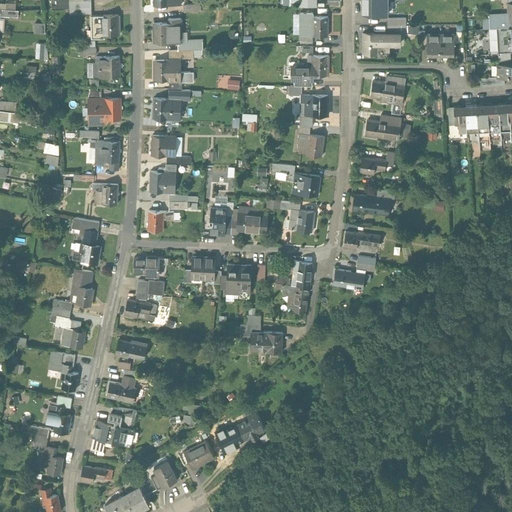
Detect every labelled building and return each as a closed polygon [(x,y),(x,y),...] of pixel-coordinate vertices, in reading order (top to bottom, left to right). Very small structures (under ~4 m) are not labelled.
[(56,0),(56,7),(70,7),(70,13),(91,13),(91,0),(56,0)] [(378,0),(363,0),(363,16),(379,16),(378,0)] [(511,1),(507,2),(508,14),(503,14),(503,19),(489,20),(489,29),(509,27),(511,27),(511,1)] [(119,16),(104,16),(104,36),(119,36),(119,16)] [(329,16),(314,16),(313,36),(328,36),(329,16)] [(168,23),(155,23),(155,43),(178,42),(181,42),(181,41),(181,18),(168,19),(168,23)] [(406,25),(387,25),(387,33),(400,33),(406,33),(406,25)] [(400,43),(400,33),(387,33),(363,34),(363,53),(390,53),(390,44),(400,43)] [(441,34),(427,34),(427,57),(441,57),(441,34)] [(455,35),(441,34),(441,57),(454,57),(455,35)] [(96,40),(79,41),(80,55),(97,54),(96,40)] [(181,41),(181,42),(178,42),(178,50),(203,49),(203,41),(181,41)] [(37,42),(36,58),(48,58),(48,43),(37,42)] [(510,51),(498,52),(499,61),(499,63),(511,63),(510,51)] [(119,56),(104,57),(105,77),(120,76),(119,56)] [(312,66),(293,66),(293,80),(295,80),(312,80),(313,75),(328,76),(328,56),(312,56),(312,66)] [(170,60),(155,60),(154,80),(169,80),(170,60)] [(511,63),(499,63),(499,61),(492,61),(492,64),(496,64),(497,78),(511,77),(511,63)] [(406,77),(393,75),(392,76),(387,76),(386,81),(405,84),(406,77)] [(405,84),(386,81),(386,83),(373,81),(371,96),(383,97),(383,100),(402,103),(405,84)] [(181,90),(169,90),(169,100),(180,100),(190,101),(190,90),(181,90)] [(328,96),(313,96),(312,115),(327,116),(328,96)] [(444,117),(443,97),(435,97),(436,118),(444,117)] [(105,99),(88,100),(89,125),(106,124),(106,119),(105,99)] [(120,99),(105,99),(106,119),(121,119),(120,99)] [(169,100),(154,99),(153,119),(179,120),(180,100),(169,100)] [(510,103),(499,104),(500,130),(511,129),(511,127),(510,115),(510,103)] [(499,104),(488,105),(489,131),(500,130),(499,104)] [(477,105),(466,106),(467,127),(478,126),(477,105)] [(488,105),(477,105),(478,126),(478,132),(489,131),(488,105)] [(466,106),(454,107),(455,127),(450,128),(450,138),(468,137),(467,127),(466,106)] [(9,112),(0,110),(0,117),(8,118),(9,112)] [(379,122),(368,120),(366,135),(379,137),(380,131),(381,122),(379,122)] [(391,122),(380,120),(379,122),(381,122),(380,131),(390,132),(391,122)] [(324,137),(309,135),(307,154),(321,156),(324,137)] [(167,137),(152,136),(151,156),(166,156),(167,137)] [(120,142),(104,141),(103,161),(109,161),(109,170),(118,170),(120,142)] [(59,153),(60,143),(45,142),(44,153),(59,153)] [(45,163),(58,165),(59,155),(46,153),(45,163)] [(375,159),(363,158),(361,173),(374,174),(374,169),(376,160),(375,159)] [(386,159),(375,158),(375,159),(376,160),(374,169),(385,170),(386,159)] [(274,161),(273,170),(277,170),(276,178),(294,180),(296,164),(274,161)] [(0,177),(6,179),(9,167),(0,165),(0,177)] [(258,174),(267,174),(267,167),(258,166),(258,174)] [(165,173),(150,172),(149,192),(164,192),(165,173)] [(319,177),(304,175),(301,194),(316,196),(319,177)] [(118,185),(102,184),(102,204),(117,205),(118,185)] [(366,196),(355,194),(353,210),(365,211),(366,205),(367,196),(366,196)] [(378,196),(367,194),(366,196),(367,196),(366,205),(377,206),(378,196)] [(227,210),(211,209),(210,219),(213,220),(213,226),(209,226),(209,234),(219,235),(219,234),(225,235),(225,234),(226,216),(227,210)] [(163,212),(148,211),(147,231),(162,232),(163,220),(173,220),(173,212),(163,212)] [(314,213),(299,211),(298,220),(290,219),(289,229),(311,232),(314,213)] [(266,216),(238,214),(238,222),(237,231),(238,231),(265,233),(266,216)] [(357,233),(346,232),(344,247),(357,249),(357,243),(359,233),(357,233)] [(370,234),(357,232),(357,233),(359,233),(357,243),(368,244),(370,234)] [(291,233),(284,233),(283,245),(294,246),(290,242),(291,233)] [(95,238),(86,237),(83,252),(86,252),(87,244),(94,246),(95,238)] [(94,246),(87,244),(86,252),(84,261),(97,263),(100,247),(94,246)] [(376,257),(359,255),(358,262),(375,264),(376,257)] [(14,269),(35,273),(37,261),(17,257),(14,269)] [(158,258),(147,257),(147,258),(146,268),(157,268),(158,258)] [(198,257),(192,257),(191,270),(191,279),(202,280),(203,259),(198,259),(198,257)] [(147,258),(134,258),(133,273),(146,274),(146,268),(147,258)] [(209,259),(203,259),(202,280),(213,280),(214,280),(215,271),(215,258),(209,258),(209,259)] [(312,264),(299,262),(296,281),(295,286),(309,288),(312,264)] [(375,264),(358,262),(357,268),(375,270),(375,264)] [(239,266),(227,265),(227,276),(226,290),(226,297),(238,298),(239,266)] [(251,266),(239,266),(238,298),(250,299),(251,266)] [(92,272),(74,269),(71,293),(78,295),(76,304),(89,306),(92,289),(90,288),(92,272)] [(348,271),(336,270),(334,284),(347,286),(348,282),(354,283),(354,281),(358,282),(360,272),(348,270),(348,271)] [(149,281),(138,280),(136,293),(137,293),(147,294),(149,281)] [(163,283),(149,281),(147,294),(161,295),(163,283)] [(295,286),(283,284),(282,290),(282,292),(283,295),(286,295),(289,293),(294,294),(292,310),(306,312),(309,288),(295,286)] [(72,303),(54,300),(52,307),(70,311),(72,303)] [(139,303),(127,300),(124,315),(136,317),(138,312),(140,303),(139,303)] [(150,304),(139,302),(139,303),(140,303),(138,312),(148,314),(150,304)] [(260,317),(247,316),(246,326),(260,326),(260,317)] [(80,323),(71,322),(68,337),(71,337),(72,329),(79,331),(80,323)] [(79,331),(72,329),(71,337),(69,346),(82,348),(85,332),(79,331)] [(282,334),(266,333),(266,334),(266,340),(266,352),(282,353),(282,334)] [(130,343),(118,340),(115,355),(128,358),(129,352),(131,343),(130,343)] [(142,344),(131,341),(130,343),(131,343),(129,352),(139,354),(142,344)] [(130,363),(118,361),(117,368),(124,369),(129,370),(130,363)] [(73,366),(63,364),(61,379),(63,379),(65,372),(72,373),(73,366)] [(129,370),(124,369),(122,380),(134,383),(137,371),(129,370)] [(72,373),(65,372),(63,379),(62,388),(74,391),(77,374),(72,373)] [(48,391),(50,376),(41,375),(39,390),(48,391)] [(134,383),(122,380),(121,384),(109,381),(106,396),(133,403),(137,388),(133,387),(134,383)] [(70,399),(57,396),(56,406),(65,408),(68,409),(70,399)] [(65,408),(56,406),(55,411),(48,409),(46,423),(55,424),(54,431),(67,433),(70,416),(64,415),(65,408)] [(120,426),(133,428),(137,410),(112,406),(111,412),(122,414),(120,426)] [(108,424),(96,421),(93,436),(105,439),(129,444),(133,428),(120,426),(122,414),(111,412),(109,411),(107,419),(112,420),(111,423),(108,423),(108,424)] [(250,422),(246,424),(244,421),(237,425),(244,439),(251,435),(253,439),(258,436),(257,433),(264,428),(256,411),(247,415),(250,422)] [(49,429),(24,424),(23,432),(47,437),(49,429)] [(225,427),(215,431),(225,453),(239,446),(238,442),(244,439),(237,425),(227,430),(225,427)] [(105,439),(93,436),(90,448),(103,451),(105,439)] [(201,437),(193,441),(196,446),(184,452),(189,462),(192,468),(215,457),(206,441),(203,442),(201,437)] [(58,450),(49,448),(46,463),(48,463),(50,456),(57,457),(58,450)] [(189,462),(184,452),(179,455),(184,465),(189,462)] [(57,457),(50,456),(48,463),(47,472),(60,474),(63,458),(57,457)] [(168,462),(155,468),(158,475),(163,485),(163,486),(176,479),(168,462)] [(95,468),(82,466),(80,481),(92,483),(93,477),(95,468)] [(106,469),(95,467),(95,468),(93,477),(104,479),(106,469)] [(158,475),(152,478),(157,488),(163,485),(158,475)] [(51,487),(41,489),(44,504),(46,504),(45,496),(52,495),(51,487)] [(140,487),(124,495),(132,511),(134,511),(149,504),(140,487)] [(52,495),(45,496),(46,504),(47,511),(50,511),(61,510),(58,494),(52,495)] [(132,511),(124,495),(105,505),(109,511),(132,511)]
